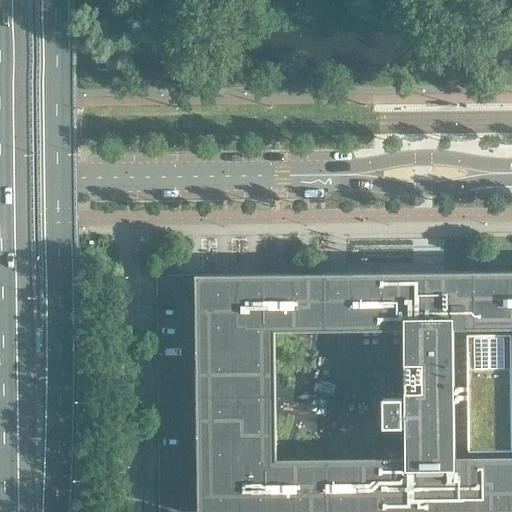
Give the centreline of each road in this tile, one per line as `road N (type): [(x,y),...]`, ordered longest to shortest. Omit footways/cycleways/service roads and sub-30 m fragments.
road 1 (motorway): [(55,511),(55,0)]
road 2 (tertiary): [(0,178),(342,175)]
road 3 (tertiary): [(508,173),(423,157),(342,175)]
road 4 (tertiary): [(342,175),(423,189),(508,173)]
